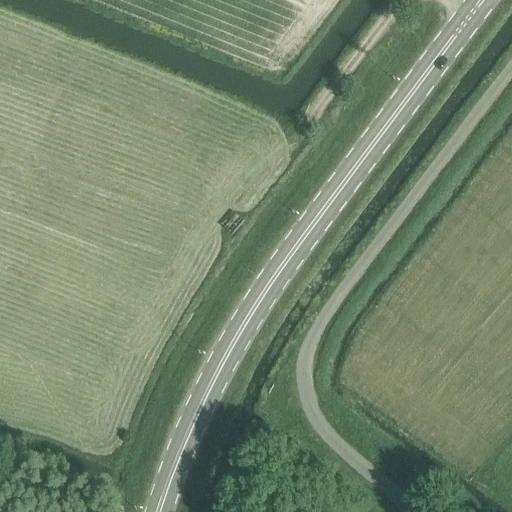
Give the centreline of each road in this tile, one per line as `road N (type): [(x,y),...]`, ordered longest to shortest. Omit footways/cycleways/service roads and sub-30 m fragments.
road 1 (secondary): [(158,511),(192,423),(248,318),(482,0)]
road 2 (unclassified): [(410,511),(319,427),(306,406),(304,357),(333,304),(511,68)]
